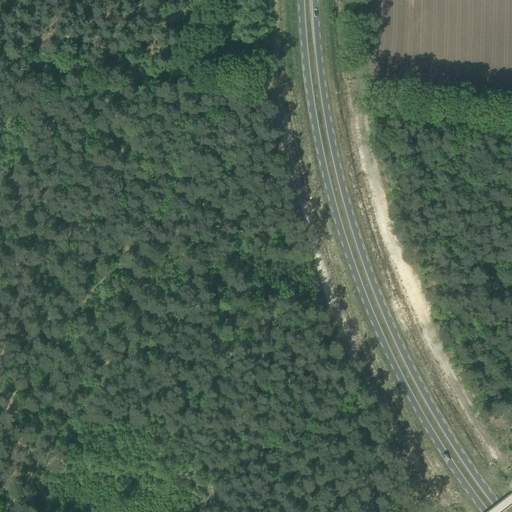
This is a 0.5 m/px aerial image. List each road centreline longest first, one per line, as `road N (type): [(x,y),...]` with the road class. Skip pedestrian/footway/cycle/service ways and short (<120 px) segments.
road 1 (primary): [(502,511),(404,357),(355,238),(323,94),(314,0)]
road 2 (primary): [(301,0),(310,93),(343,239),(392,362),(486,511)]
road 3 (track): [(2,411),(396,439)]
road 4 (track): [(0,415),(176,179),(189,80)]
road 5 (track): [(0,54),(270,87)]
road 6 (track): [(511,117),(360,97),(362,0)]
road 7 (track): [(109,270),(323,302)]
